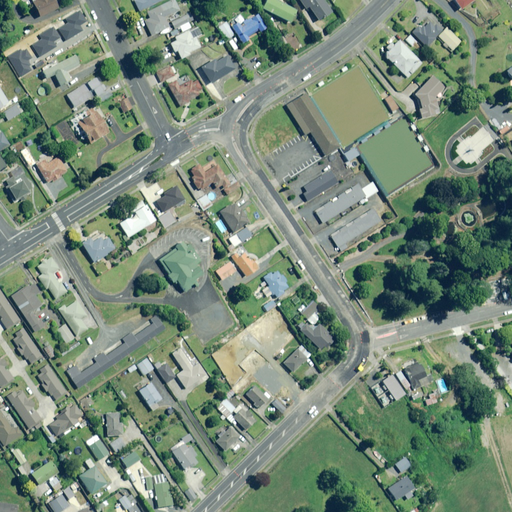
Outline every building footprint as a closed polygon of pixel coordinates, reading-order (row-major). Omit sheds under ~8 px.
[(53,0),(30,0),(38,17),(57,8),(53,0)] [(162,0),(132,0),(133,1),(139,12),(162,0)] [(179,10),(173,0),(172,0),(146,12),(149,19),(144,21),(151,36),(169,27),(164,17),(179,10)] [(295,11),(273,0),(265,0),(261,8),(289,22),(295,11)] [(321,0),(297,0),(303,10),(307,7),(317,21),(330,13),(321,0)] [(474,0),(454,0),(454,1),(460,10),(474,0)] [(193,20),(190,13),(171,23),(174,29),(179,27),(182,32),(191,28),(188,22),(193,20)] [(266,28),(257,13),(249,18),(241,23),(240,21),(230,27),(241,44),(247,39),(246,37),(258,30),(259,32),(266,28)] [(442,32),(429,19),(420,28),(418,26),(411,33),(426,48),(442,32)] [(225,22),(218,27),(227,40),(234,35),(225,22)] [(61,39),(54,25),(42,32),(53,53),(71,44),(67,36),(61,39)] [(439,37),(445,43),(443,46),(447,49),(449,46),(453,51),(462,41),(455,35),(447,28),(439,37)] [(192,39),(188,31),(174,38),(176,41),(169,44),(173,52),(176,51),(180,59),(189,55),(188,53),(199,48),(195,38),(192,39)] [(417,42),(410,36),(406,40),(413,47),(417,42)] [(238,47),(232,39),(229,41),(235,50),(238,47)] [(393,46),(390,43),(386,48),(389,51),(387,52),(383,52),(383,59),(388,59),(407,78),(422,63),(398,41),(393,46)] [(235,69),(226,55),(215,62),(214,59),(200,68),(210,84),(235,69)] [(78,65),(74,56),(42,71),(45,79),(54,75),(59,87),(71,81),(66,71),(78,65)] [(174,76),(170,67),(156,74),(160,83),(174,76)] [(444,88),(432,76),(413,95),(418,100),(421,109),(418,110),(421,119),(435,114),(434,110),(439,109),(435,98),(444,88)] [(74,108),(93,97),(95,96),(106,90),(102,84),(100,86),(95,78),(66,95),(74,108)] [(179,87),(175,80),(166,85),(179,107),(187,103),(187,101),(198,95),(196,92),(201,89),(196,80),(191,83),(190,80),(179,87)] [(109,90),(96,97),(99,101),(112,95),(109,90)] [(339,147),(305,93),(285,106),(304,136),(309,133),(324,157),(339,147)] [(398,108),(390,96),(384,100),(392,112),(398,108)] [(132,108),(126,98),(117,103),(123,113),(132,108)] [(23,112),(18,103),(2,113),(8,121),(23,112)] [(105,118),(99,106),(93,109),(92,108),(82,113),(85,118),(77,122),(89,144),(109,133),(101,120),(105,118)] [(511,143),(511,123),(499,132),(509,146),(511,143)] [(0,132),(0,150),(9,145),(0,132)] [(35,163),(25,148),(20,152),(29,167),(35,163)] [(358,156),(353,148),(343,155),(347,162),(358,156)] [(50,160),(50,161),(47,164),(44,159),(35,165),(47,184),(51,181),(52,182),(60,177),(60,175),(66,171),(57,157),(55,158),(54,157),(50,160)] [(230,185),(214,161),(203,169),(199,163),(189,170),(193,176),(189,178),(198,192),(212,182),(216,188),(220,186),(227,195),(239,187),(236,181),(230,185)] [(337,183),(330,171),(304,187),(307,192),(302,195),(306,202),(337,183)] [(25,197),(31,193),(29,190),(32,188),(22,172),(3,182),(15,203),(20,201),(20,202),(26,198),(25,197)] [(185,202),(175,186),(164,193),(166,196),(156,202),(163,214),(177,206),(177,207),(185,202)] [(350,187),(306,213),(313,225),(357,200),(350,187)] [(212,205),(205,195),(196,201),(203,211),(212,205)] [(155,221),(142,201),(130,208),(134,214),(129,217),(119,224),(127,238),(155,221)] [(238,211),(233,203),(219,213),(232,233),(248,223),(240,210),(238,211)] [(170,212),(158,219),(164,229),(176,221),(170,212)] [(363,215),(323,239),(331,252),(371,228),(363,215)] [(250,236),(245,228),(228,239),(234,247),(250,236)] [(103,240),(101,236),(93,241),(91,237),(81,243),(93,263),(107,255),(106,254),(114,249),(107,237),(103,240)] [(159,260),(183,294),(199,283),(193,276),(203,269),(192,253),(196,249),(189,239),(159,260)] [(248,260),(242,252),(237,256),(235,253),(230,257),(245,277),(257,269),(250,259),(248,260)] [(58,269),(50,257),(36,267),(41,275),(37,277),(45,290),(47,288),(55,300),(67,292),(60,282),(58,283),(52,273),(58,269)] [(291,263),(287,257),(281,261),(285,267),(291,263)] [(235,271),(229,262),(215,272),(221,281),(235,271)] [(288,287),(278,271),(272,275),(270,273),(263,278),(268,287),(262,291),(266,298),(273,293),(276,298),(283,294),(282,291),(288,287)] [(38,293),(31,283),(24,288),(24,287),(9,297),(34,333),(44,326),(39,319),(36,321),(30,312),(40,305),(33,296),(38,293)] [(20,322),(0,290),(0,316),(1,319),(0,319),(0,321),(6,330),(20,322)] [(276,306),(272,300),(262,307),(266,312),(276,306)] [(86,316),(76,301),(66,308),(64,305),(58,310),(76,337),(87,329),(81,319),(86,316)] [(313,315),(307,307),(300,313),(307,321),(313,315)] [(165,329),(156,315),(150,319),(153,323),(133,337),(131,333),(122,339),(124,343),(105,356),(102,352),(93,359),(95,362),(79,373),(74,365),(65,371),(77,389),(165,329)] [(74,338),(64,324),(56,330),(66,344),(74,338)] [(334,339),(318,324),(312,331),(305,324),(299,331),(318,350),(322,346),(324,349),(334,339)] [(21,356),(22,355),(25,360),(27,359),(30,365),(41,357),(23,328),(14,333),(17,338),(13,341),(17,348),(16,349),(21,356)] [(55,355),(49,345),(43,349),(49,359),(55,355)] [(310,355),(301,346),(283,364),(292,373),(310,355)] [(188,361),(180,348),(171,354),(182,371),(175,375),(184,389),(206,375),(196,360),(191,363),(189,360),(188,361)] [(0,358),(0,389),(13,380),(5,367),(6,366),(1,358),(0,358)] [(153,369),(146,358),(136,365),(143,376),(153,369)] [(161,366),(158,361),(153,364),(165,384),(175,377),(166,363),(161,366)] [(267,383),(268,382),(277,373),(265,361),(256,369),(264,377),(262,378),(267,383)] [(402,369),(409,384),(411,390),(431,382),(429,375),(424,377),(417,363),(402,369)] [(45,392),(46,392),(50,396),(51,396),(55,401),(66,393),(45,364),(38,369),(41,374),(37,376),(42,384),(41,385),(45,392)] [(410,390),(399,371),(394,374),(406,392),(410,390)] [(404,394),(391,375),(370,389),(383,408),(404,394)] [(161,399),(147,378),(141,382),(134,386),(151,411),(158,407),(155,403),(161,399)] [(447,391),(441,378),(434,381),(440,394),(447,391)] [(257,409),(258,408),(269,397),(265,392),(263,395),(254,386),(245,395),(254,403),(253,404),(257,409)] [(431,391),(432,394),(427,395),(428,398),(423,400),(425,406),(435,402),(434,398),(440,396),(437,389),(431,391)] [(231,390),(225,395),(228,399),(234,395),(231,390)] [(41,426),(38,423),(41,421),(32,408),(34,407),(28,398),(27,399),(21,391),(16,394),(13,391),(6,396),(28,429),(33,426),(35,430),(41,426)] [(0,442),(3,447),(21,434),(14,424),(10,427),(0,411),(0,405),(2,404),(1,403),(4,401),(0,396),(0,442)] [(235,409),(226,399),(216,408),(223,415),(220,418),(222,420),(235,409)] [(286,409),(276,399),(272,404),(281,414),(286,409)] [(62,432),(77,420),(77,419),(81,416),(73,405),(68,408),(67,406),(60,411),(62,413),(54,419),(55,420),(47,426),(55,437),(57,435),(59,439),(64,435),(62,432)] [(246,413),(239,405),(233,411),(226,418),(231,423),(235,420),(245,430),(253,422),(250,418),(251,416),(247,412),(246,413)] [(118,423),(118,413),(105,414),(106,436),(121,436),(121,423),(118,423)] [(240,436),(231,426),(215,442),(224,451),(240,436)] [(56,440),(52,434),(47,438),(51,443),(56,440)] [(192,440),(189,434),(181,438),(184,444),(192,440)] [(125,446),(119,437),(109,443),(115,453),(125,446)] [(108,454),(99,439),(88,446),(97,461),(108,454)] [(187,449),(183,443),(171,452),(184,471),(197,463),(193,457),(196,456),(190,447),(187,449)] [(26,461),(16,446),(11,450),(20,465),(26,461)] [(139,460),(133,452),(121,461),(127,469),(139,460)] [(106,484),(89,458),(83,462),(88,470),(78,476),(90,495),(106,484)] [(410,467),(404,458),(394,464),(400,473),(410,467)] [(50,482),(49,483),(55,491),(62,486),(55,477),(53,479),(51,477),(57,473),(50,462),(31,475),(38,486),(48,479),(50,482)] [(413,488),(405,477),(387,489),(394,501),(403,495),(406,500),(411,496),(408,491),(413,488)] [(171,505),(167,482),(153,485),(157,508),(171,505)] [(196,498),(190,488),(184,492),(190,501),(196,498)] [(59,511),(70,505),(62,494),(47,503),(52,511),(59,511)] [(136,503),(131,495),(126,498),(125,496),(118,500),(125,510),(136,503)]
